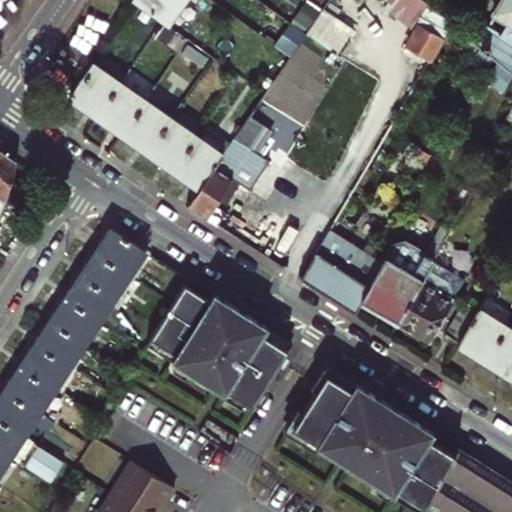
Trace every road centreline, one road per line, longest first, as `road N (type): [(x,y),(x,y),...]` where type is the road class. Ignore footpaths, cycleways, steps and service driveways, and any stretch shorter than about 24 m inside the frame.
road 1 (residential): [(86,176),(511,445)]
road 2 (unknown): [(282,300),(379,130),(397,57)]
road 3 (residential): [(0,306),(86,176)]
